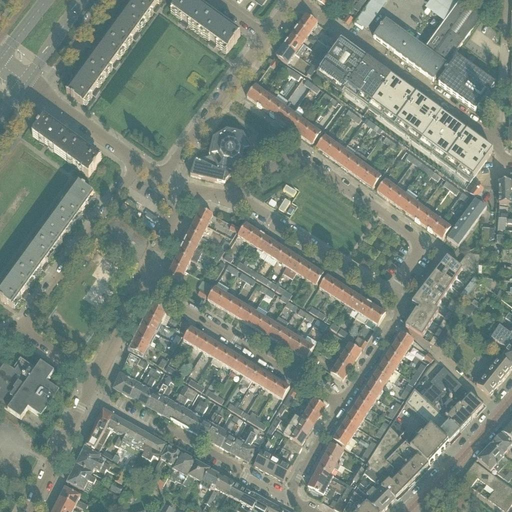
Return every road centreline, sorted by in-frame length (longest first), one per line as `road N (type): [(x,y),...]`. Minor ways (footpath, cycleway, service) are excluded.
road 1 (unclassified): [(232,200),(281,165),(306,162),(422,248),(391,295)]
road 2 (residential): [(498,144),(299,0)]
road 3 (unclassified): [(339,405),(138,281)]
road 4 (unclassified): [(81,395),(287,499)]
road 5 (unclassified): [(23,323),(139,164)]
road 6 (unclassified): [(391,295),(232,200)]
road 7 (unclassified): [(160,178),(265,36)]
road 8 (residential): [(498,144),(507,0)]
road 9 (tertiary): [(408,511),(498,414)]
road 10 (unclassified): [(339,405),(398,311),(391,295)]
road 11 (unclassified): [(28,511),(81,395)]
road 12 (unclassified): [(139,164),(40,92)]
